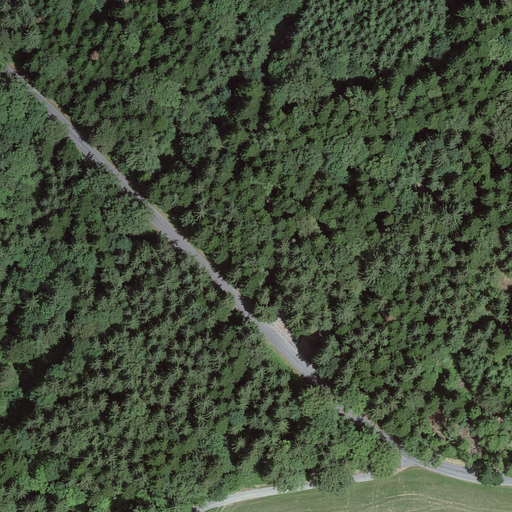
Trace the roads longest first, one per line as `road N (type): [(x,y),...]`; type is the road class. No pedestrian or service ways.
road 1 (unclassified): [(415,457),(359,423),(0,66)]
road 2 (track): [(286,348),(262,140),(308,0)]
road 3 (unclassified): [(415,457),(378,474),(193,511)]
